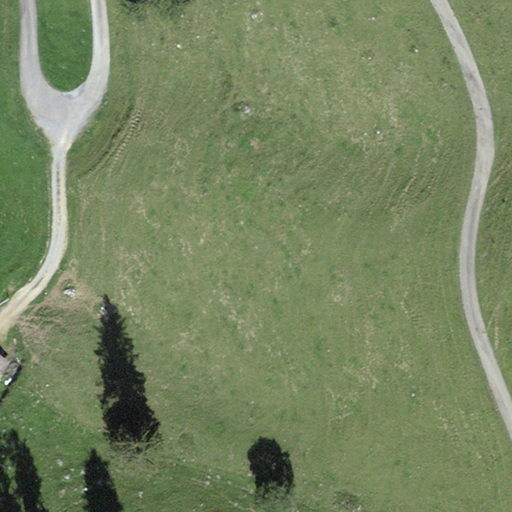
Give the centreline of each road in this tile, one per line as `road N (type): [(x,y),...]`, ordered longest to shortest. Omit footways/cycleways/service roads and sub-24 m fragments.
road 1 (track): [(511,428),(465,310),(462,241),(480,147),(467,68),(430,0)]
road 2 (track): [(90,0),(94,79),(71,110),(44,110),(33,92),(23,0)]
road 3 (track): [(0,317),(52,260),(59,110)]
